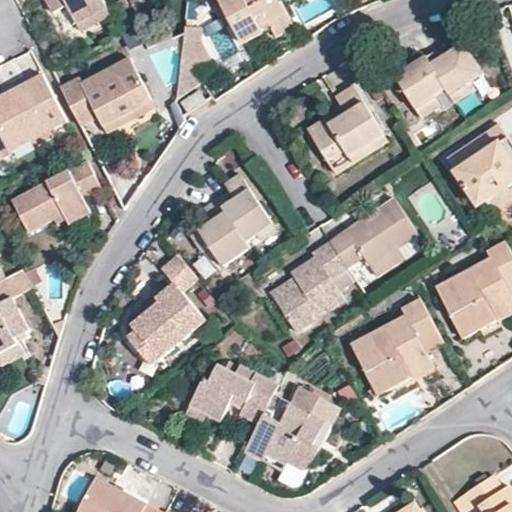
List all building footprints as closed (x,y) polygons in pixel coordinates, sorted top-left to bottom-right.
[(110,9),(106,1),(105,0),(48,0),(56,14),(69,8),(78,24),(110,9)] [(287,12),(280,0),(222,0),(244,42),(264,32),(261,26),(270,22),(287,12)] [(113,16),(110,9),(78,24),(82,32),(113,16)] [(188,19),(187,27),(197,28),(197,19),(188,19)] [(272,27),(270,22),(261,26),(264,32),(272,27)] [(157,30),(161,41),(176,35),(171,24),(157,30)] [(197,28),(187,27),(182,70),(196,70),(213,60),(203,42),(204,29),(197,28)] [(442,108),(437,98),(448,91),(457,103),(477,90),(472,81),(484,74),(483,72),(464,42),(444,54),(441,48),(416,63),(419,68),(413,72),(410,66),(406,60),(392,68),(402,84),(424,119),(442,108)] [(153,102),(133,60),(85,85),(83,80),(64,89),(84,127),(101,118),(106,127),(151,103),(153,102)] [(416,63),(410,66),(413,72),(419,68),(416,63)] [(0,159),(13,153),(9,143),(46,125),(50,132),(69,123),(45,74),(0,96),(0,159)] [(350,116),(354,122),(347,128),(343,122),(316,139),(333,164),(349,154),(353,160),(389,137),(357,90),(339,100),(350,116)] [(343,122),(347,128),(354,122),(350,116),(343,122)] [(13,153),(16,159),(53,140),(50,132),(46,125),(9,143),(13,153)] [(451,157),(458,168),(487,213),(511,196),(511,141),(502,125),(451,157)] [(353,160),(349,154),(333,164),(341,177),(393,143),(389,137),(353,160)] [(221,172),(243,172),(242,149),(221,150),(221,172)] [(30,233),(56,218),(65,214),(69,220),(71,224),(91,213),(92,211),(84,197),(103,188),(89,161),(13,200),(30,233)] [(223,266),(252,247),(248,242),(275,223),(244,177),(230,187),(234,193),(210,209),(217,220),(193,237),(204,253),(212,248),(223,266)] [(366,259),(373,269),(399,250),(419,237),(396,203),(333,244),(349,269),(366,259)] [(56,218),(61,225),(69,220),(65,214),(56,218)] [(279,230),(275,223),(248,242),(252,247),(279,230)] [(500,322),(497,315),(511,306),(511,250),(508,243),(491,253),(495,261),(441,290),(468,338),(483,331),(500,322)] [(294,275),(297,280),(301,287),(279,302),(298,332),(346,301),(340,292),(332,281),(349,269),(333,244),(315,256),(318,260),(294,275)] [(373,269),(377,276),(404,257),(399,250),(373,269)] [(177,287),(173,290),(135,324),(140,332),(163,358),(206,319),(183,292),(198,279),(177,255),(162,269),(166,274),(177,287)] [(357,281),(349,269),(332,281),(340,292),(357,281)] [(0,358),(2,361),(26,349),(23,340),(29,336),(27,331),(30,330),(20,313),(14,299),(16,298),(6,280),(0,283),(0,358)] [(301,287),(297,280),(274,296),(279,302),(301,287)] [(408,316),(412,325),(358,353),(385,404),(402,396),(420,387),(417,381),(438,370),(429,355),(447,345),(426,306),(408,316)] [(511,306),(497,315),(500,322),(511,315),(511,306)] [(61,338),(66,320),(53,322),(61,338)] [(155,364),(163,358),(140,332),(133,338),(155,364)] [(222,423),(231,404),(235,397),(249,404),(245,411),(243,415),(261,425),(266,415),(282,385),(242,366),(238,372),(221,363),(211,380),(206,378),(191,406),(207,415),(222,423)] [(441,376),(438,370),(417,381),(420,387),(441,376)] [(344,412),(305,390),(285,426),(266,415),(261,425),(246,453),(266,464),(269,458),(288,468),(295,455),(316,465),(323,451),(318,447),(328,428),(333,432),(344,412)] [(245,411),(249,404),(235,397),(231,404),(245,411)] [(191,406),(188,413),(203,422),(207,415),(191,406)] [(318,447),(323,451),(333,432),(328,428),(318,447)] [(478,508),(482,506),(485,511),(511,511),(511,488),(511,487),(506,491),(495,475),(468,492),(478,508)] [(81,511),(80,511),(144,511),(149,505),(99,479),(81,511)]
